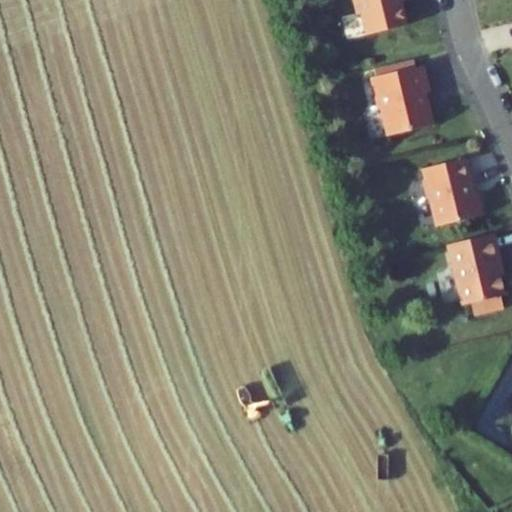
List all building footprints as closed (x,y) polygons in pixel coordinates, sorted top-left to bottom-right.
[(347,0),(343,1),(348,23),(353,22),(358,43),(398,35),(390,0),(347,0)] [(414,77),(360,90),(366,116),(371,119),(377,147),(422,137),(418,118),(414,116),(412,105),(419,103),(414,77)] [(458,170),(414,180),(416,191),(414,195),(416,206),(421,210),(427,238),(474,227),(469,205),(462,207),(458,194),(461,192),(462,190),(462,187),(458,170)] [(490,274),(484,246),(437,257),(451,317),(460,315),(470,313),(472,325),(492,321),(490,308),(493,308),(486,275),(490,274)] [(470,313),(460,315),(463,327),(472,325),(470,313)]
